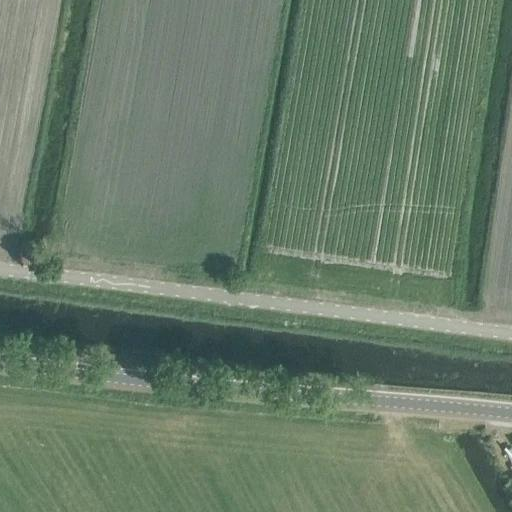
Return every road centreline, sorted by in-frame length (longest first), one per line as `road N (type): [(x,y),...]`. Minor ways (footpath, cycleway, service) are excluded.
road 1 (unclassified): [(511,335),(0,270)]
road 2 (tertiary): [(511,414),(0,365)]
